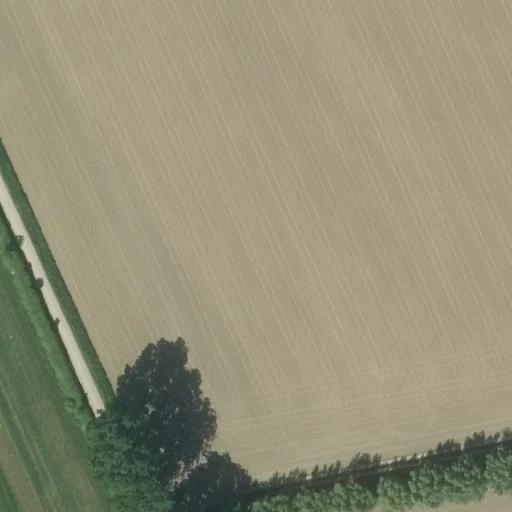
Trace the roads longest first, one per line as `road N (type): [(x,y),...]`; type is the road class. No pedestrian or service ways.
road 1 (unclassified): [(141,511),(0,201)]
road 2 (track): [(511,448),(188,511)]
